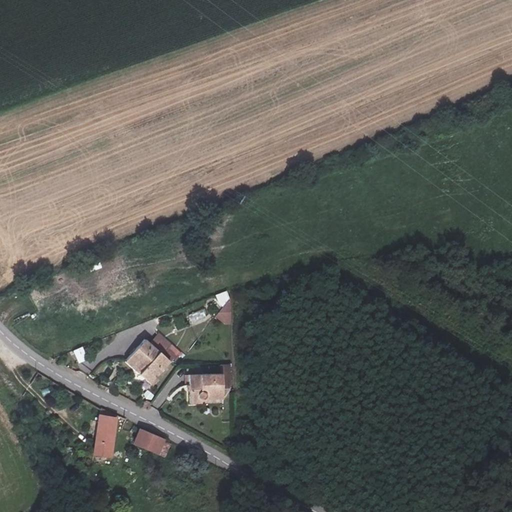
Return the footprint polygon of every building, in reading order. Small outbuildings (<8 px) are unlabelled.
[(216,323),(230,323),(230,293),(216,293),(216,323)] [(204,310),(186,315),(190,325),(207,320),(204,310)] [(163,343),(143,356),(154,371),(148,375),(157,387),(182,370),(163,343)] [(72,351),(77,364),(88,360),(83,347),(72,351)] [(154,371),(143,356),(137,361),(148,375),(154,371)] [(206,412),(218,409),(215,400),(234,395),(230,376),(198,383),(206,412)] [(215,400),(218,409),(236,405),(234,395),(215,400)] [(121,419),(104,410),(96,451),(110,453),(116,421),(121,422),(121,419)] [(137,447),(160,456),(165,445),(157,440),(144,432),(137,447)]
